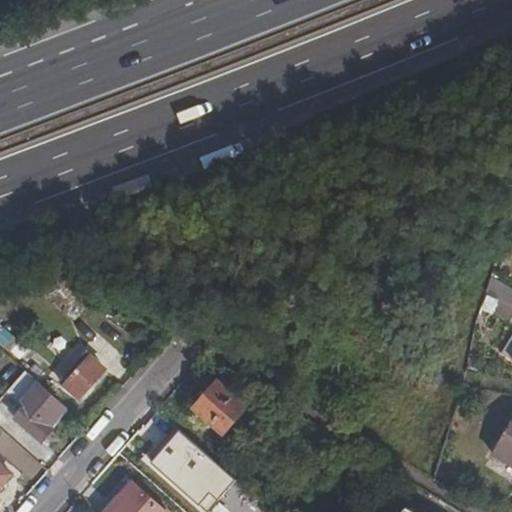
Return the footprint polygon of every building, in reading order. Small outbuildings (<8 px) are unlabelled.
[(497,301),(491,316),(506,321),(510,310),(511,311),(511,290),(488,281),(482,296),(497,301)] [(66,387),(81,400),(107,370),(92,358),(81,369),(78,367),(71,374),(74,377),(66,387)] [(247,407),(218,382),(194,409),(223,435),(247,407)] [(50,427),(67,408),(39,384),(22,403),(26,406),(16,419),(42,441),(53,429),(50,427)] [(511,419),(488,458),(511,472),(511,419)] [(210,484),(224,468),(184,432),(169,449),(210,484)] [(0,488),(13,474),(0,462),(0,488)] [(201,511),(235,511),(252,493),(231,474),(198,509),(201,511)] [(123,500),(112,511),(166,511),(134,482),(120,498),(123,500)]
